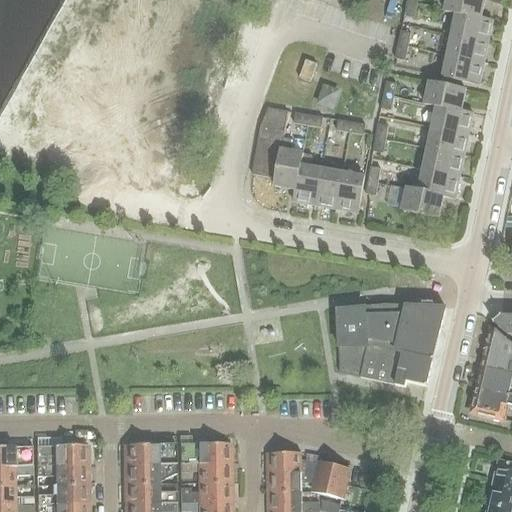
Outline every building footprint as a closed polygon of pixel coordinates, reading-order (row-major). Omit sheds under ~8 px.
[(94,0),(43,90),(85,114),(151,0),(94,0)] [(485,0),(447,0),(444,13),(456,15),(481,20),(485,0)] [(404,17),(414,19),(417,6),(407,4),(404,17)] [(456,15),(452,36),(488,44),(493,22),(481,20),(456,15)] [(411,35),(401,32),(398,46),(408,48),(411,35)] [(488,44),(452,36),(447,57),(484,65),(488,44)] [(395,60),(405,62),(408,48),(398,46),(395,60)] [(484,65),(447,57),(443,79),(479,86),(484,65)] [(310,83),(311,81),(317,65),(316,65),(316,64),(313,63),(312,64),(306,61),(299,79),(310,83)] [(386,83),(384,96),(394,99),(396,85),(386,83)] [(466,91),(429,84),(425,105),(436,108),(437,108),(461,113),(461,112),(466,91)] [(340,88),(333,85),(331,91),(326,89),(324,88),(319,104),(321,105),(321,104),(331,108),(330,108),(332,109),(340,88)] [(381,110),(391,112),(394,99),(384,96),(381,110)] [(437,108),(436,108),(432,129),(469,136),(473,115),(461,112),(461,113),(437,108)] [(260,128),(260,129),(284,134),(288,113),(268,110),(260,128)] [(307,127),(309,117),(295,114),(294,124),(307,127)] [(28,115),(19,165),(182,195),(191,144),(28,115)] [(309,117),(307,127),(321,129),(323,119),(309,117)] [(350,134),(352,124),(338,122),(336,132),(350,134)] [(365,126),(352,124),(350,134),(364,136),(365,126)] [(378,125),(375,139),(386,141),(388,127),(378,125)] [(284,134),(260,129),(258,141),(292,147),(293,141),(283,140),(284,134)] [(469,136),(432,129),(427,150),(464,158),(469,136)] [(373,153),(383,155),(386,141),(375,139),(373,153)] [(291,153),(292,147),(258,141),(256,153),(280,157),(281,151),(291,153)] [(464,158),(427,150),(423,171),(460,179),(464,158)] [(296,191),(303,155),(291,153),(281,151),(280,157),(278,168),(276,180),(274,188),(296,191)] [(280,157),(256,153),(254,164),(278,168),(280,157)] [(313,157),(303,155),(296,191),(294,203),(315,207),(322,170),(311,168),(313,157)] [(278,168),(254,164),(252,176),(276,180),(278,168)] [(380,170),(370,168),(368,182),(378,183),(380,170)] [(322,170),(315,207),(336,211),(343,174),(322,170)] [(460,179),(423,171),(419,192),(418,192),(443,197),(443,198),(455,200),(460,179)] [(343,174),(336,211),(358,215),(365,178),(343,174)] [(365,195),(376,197),(378,183),(368,182),(365,195)] [(418,192),(419,192),(407,189),(402,211),(439,219),(443,198),(443,197),(418,192)] [(426,387),(427,387),(446,309),(386,307),(338,311),(340,375),(360,379),(405,389),(406,383),(425,387),(426,387)] [(501,316),(493,323),(494,324),(501,331),(507,337),(511,337),(511,316),(501,316)] [(511,344),(507,341),(495,330),(491,330),(487,348),(484,350),(483,355),(485,358),(483,365),(482,368),(511,375),(511,344)] [(509,395),(511,395),(511,375),(482,368),(480,377),(477,378),(476,383),(478,386),(478,388),(509,396),(509,395)] [(501,421),(505,422),(509,407),(511,407),(509,423),(511,423),(511,395),(509,395),(509,396),(478,388),(475,400),(472,402),(471,407),(473,410),(471,414),(491,418),(493,421),(498,423),(501,421)] [(179,446),(179,466),(231,465),(231,446),(231,445),(191,445),(179,445),(179,446)] [(124,447),(125,466),(176,466),(176,446),(158,446),(124,447)] [(36,448),(37,468),(88,467),(88,447),(55,447),(55,448),(36,448)] [(0,468),(33,468),(32,448),(14,448),(7,448),(0,448),(0,468)] [(319,474),(321,463),(301,463),(301,454),(268,454),(268,474),(319,474)] [(511,487),(511,464),(499,461),(495,477),(494,477),(493,483),(511,487)] [(316,484),(314,494),(342,501),(349,470),(321,463),(319,474),(316,484)] [(231,465),(179,466),(179,475),(196,474),(196,485),(232,485),(231,465)] [(176,466),(125,466),(125,486),(159,486),(159,476),(176,475),(176,466)] [(54,487),(89,487),(88,467),(37,468),(37,479),(55,479),(54,487)] [(33,468),(0,468),(0,488),(15,488),(15,477),(33,477),(33,468)] [(319,474),(268,474),(268,494),(301,494),(301,484),(316,484),(319,474)] [(511,510),(511,509),(511,487),(493,483),(491,490),(492,490),(488,505),(511,510)] [(190,490),(180,490),(180,505),(190,505),(197,505),(232,504),(232,485),(196,485),(197,494),(190,494),(190,490)] [(125,486),(125,506),(176,505),(176,495),(159,495),(159,486),(125,486)] [(54,497),(37,497),(37,507),(54,507),(89,506),(89,487),(54,487),(54,497)] [(0,488),(0,508),(33,508),(33,499),(16,499),(15,488),(0,488)] [(268,511),(319,511),(319,505),(301,505),(301,494),(268,494),(268,511)] [(320,511),(322,511),(338,511),(340,506),(323,502),(320,511)]
